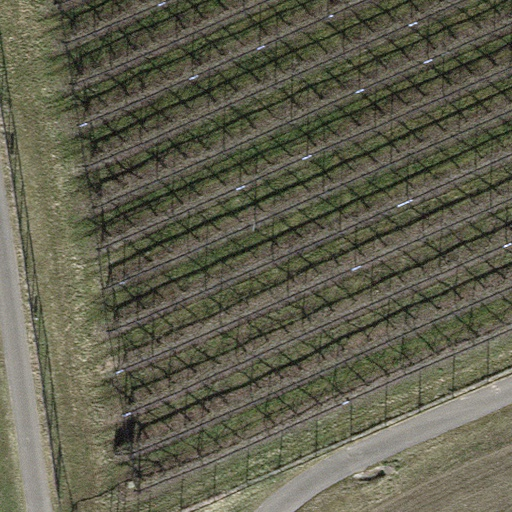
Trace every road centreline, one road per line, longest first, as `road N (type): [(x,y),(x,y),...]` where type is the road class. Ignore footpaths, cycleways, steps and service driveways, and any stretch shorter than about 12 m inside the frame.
road 1 (track): [(0,221),(48,511)]
road 2 (track): [(277,511),(325,469),(511,389)]
